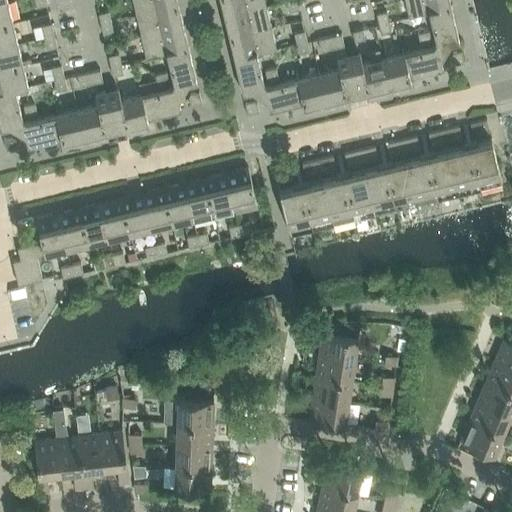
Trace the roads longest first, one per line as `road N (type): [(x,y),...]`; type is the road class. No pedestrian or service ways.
road 1 (residential): [(490,93),(259,150),(245,141),(0,198)]
road 2 (residential): [(511,479),(442,446),(276,425)]
